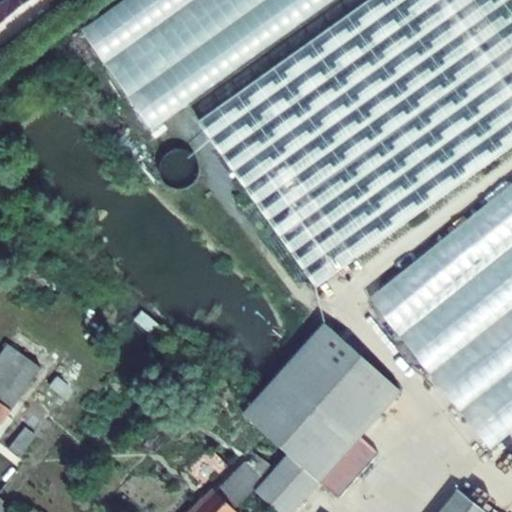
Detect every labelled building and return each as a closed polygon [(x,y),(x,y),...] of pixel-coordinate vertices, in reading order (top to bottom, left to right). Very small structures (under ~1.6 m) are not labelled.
[(3,0),(0,3),(0,10),(13,27),(47,0),(3,0)] [(176,0),(95,58),(147,131),(330,0),(176,0)] [(365,0),(196,120),(225,158),(440,0),(365,0)] [(511,0),(480,0),(499,25),(511,15),(511,0)] [(451,10),(228,169),(258,202),(470,43),(451,10)] [(485,63),(273,210),(301,249),(507,94),(485,63)] [(511,110),(312,249),(342,278),(511,150),(511,110)] [(511,431),(511,180),(371,295),(493,447),(511,431)] [(324,324),(245,416),(288,453),(254,492),(277,511),(294,511),(320,483),(339,499),(379,453),(360,437),(401,390),(324,324)] [(0,437),(5,441),(17,423),(0,410),(0,437)] [(26,471),(42,449),(30,441),(14,464),(26,471)] [(476,511),(448,489),(430,511),(476,511)]
